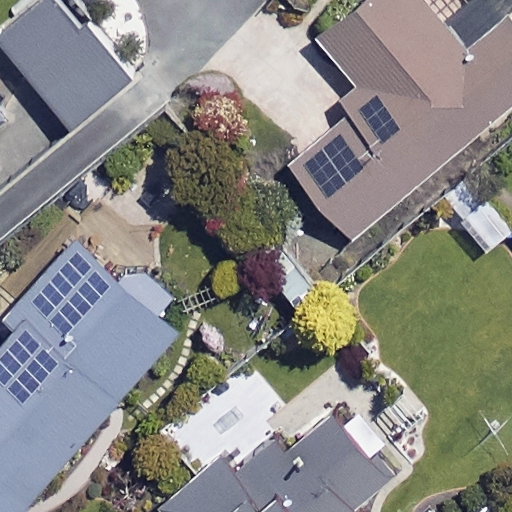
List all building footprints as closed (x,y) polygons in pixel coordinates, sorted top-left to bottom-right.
[(79,16),(65,0),(23,0),(0,19),(0,33),(67,116),(131,64),(87,10),(79,16)] [(511,89),(511,2),(510,0),(454,0),(441,12),(430,0),(338,0),(312,23),(367,87),(289,153),(352,227),(511,89)] [(0,106),(10,98),(0,85),(0,106)] [(0,318),(0,500),(106,388),(129,410),(162,375),(139,353),(175,314),(75,220),(0,299),(9,308),(0,318)] [(148,490),(166,511),(363,511),(368,508),(358,497),(402,458),(338,385),(288,430),(277,418),(236,454),(216,430),(148,490)]
